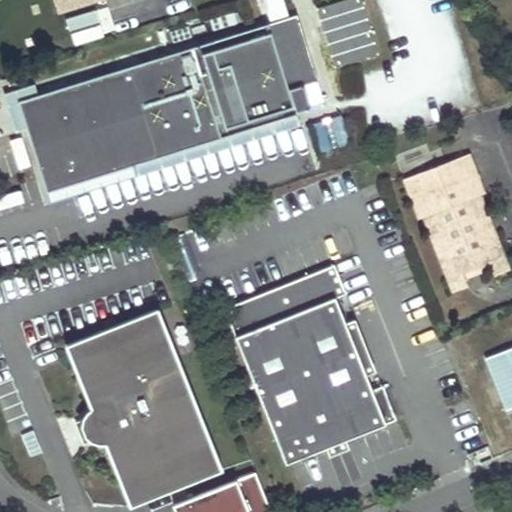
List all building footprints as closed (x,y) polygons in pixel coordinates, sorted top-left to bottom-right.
[(87,0),(54,0),(57,9),(87,0)] [(381,53),(365,0),(340,0),(319,7),(337,66),(381,53)] [(298,14),(270,23),(291,87),(305,82),(318,78),(298,14)] [(291,87),(270,23),(21,100),(48,189),(312,105),(305,82),(291,87)] [(312,121),(318,149),(348,143),(342,114),(312,121)] [(468,154),(403,179),(418,218),(423,217),(452,291),(467,285),(463,273),(489,263),(493,275),(509,269),(479,194),(484,193),(468,154)] [(335,261),(225,305),(287,460),(364,429),(397,416),(383,382),(373,386),(336,294),(346,290),(335,261)] [(224,466),(161,309),(68,346),(92,408),(88,411),(84,419),(83,426),(85,431),(86,435),(92,440),(100,442),(106,442),(131,504),(224,466)] [(511,345),(483,357),(505,410),(511,406),(511,345)] [(179,511),(268,511),(260,476),(176,495),(179,511)]
